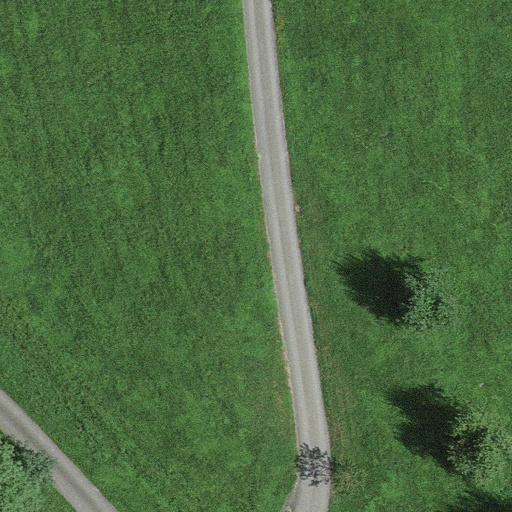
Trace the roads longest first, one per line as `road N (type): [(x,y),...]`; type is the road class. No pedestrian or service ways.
road 1 (track): [(266,0),(296,299),(323,461),(317,511)]
road 2 (track): [(0,408),(99,511)]
